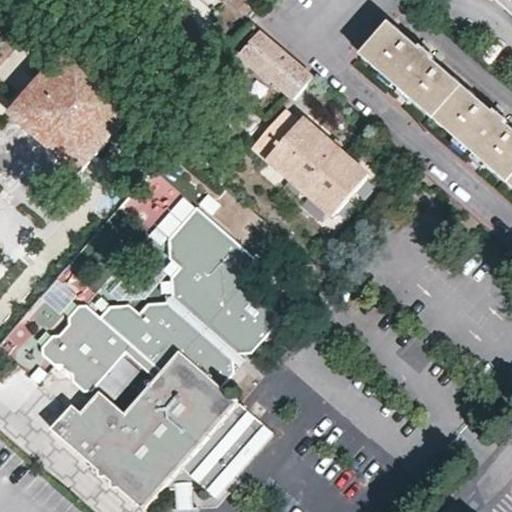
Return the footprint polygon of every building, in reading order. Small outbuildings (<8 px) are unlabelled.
[(511,0),(502,0),(511,9),(511,0)] [(417,44),(390,21),(363,53),(511,183),(511,120),(498,108),(495,111),(444,67),(447,64),(421,41),(417,44)] [(313,75),(252,22),(235,42),(244,50),(242,54),(283,90),(293,98),(313,75)] [(142,101),(74,41),(13,110),(81,171),(142,101)] [(298,123),(284,110),(252,146),(332,217),(368,174),(304,117),(298,123)] [(161,229),(187,201),(155,171),(117,212),(139,233),(151,220),(161,229)] [(52,430),(144,511),(164,488),(177,488),(194,487),(208,487),(220,496),(275,429),(241,401),(223,387),(237,371),(237,361),(232,356),(237,351),(240,353),(253,353),(283,319),(243,282),(260,261),(197,206),(194,211),(171,236),(173,260),(181,267),(173,276),(175,295),(185,304),(179,310),(169,301),(149,302),(139,313),(127,303),(112,305),(110,306),(102,298),(96,304),(105,312),(101,318),(87,305),(78,305),(68,316),(69,323),(58,336),(51,335),(41,346),(41,353),(54,364),(62,364),(73,374),(73,381),(83,390),(94,388),(132,346),(161,372),(125,413),(101,392),(81,415),(68,430),(59,422),(52,430)] [(185,304),(175,295),(169,301),(179,310),(185,304)] [(246,359),(240,353),(237,351),(232,356),(237,361),(241,365),(246,359)] [(68,430),(81,415),(72,407),(59,422),(68,430)] [(194,507),(194,487),(177,488),(178,508),(194,507)]
